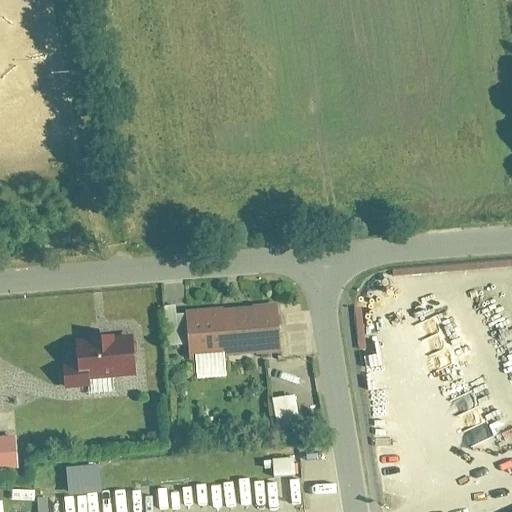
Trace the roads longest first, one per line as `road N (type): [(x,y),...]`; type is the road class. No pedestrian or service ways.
road 1 (residential): [(316,259),(0,286)]
road 2 (residential): [(358,511),(316,259)]
road 3 (residential): [(511,242),(316,259)]
